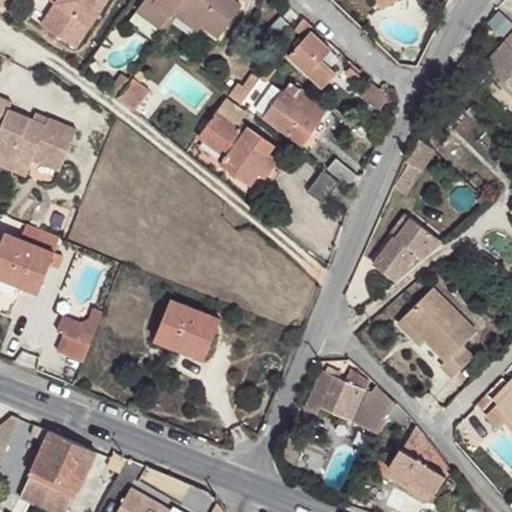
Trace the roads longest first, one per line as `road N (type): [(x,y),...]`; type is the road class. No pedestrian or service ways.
road 1 (residential): [(322,315),(508,511)]
road 2 (tertiary): [(0,385),(247,482)]
road 3 (residential): [(414,94),(322,315)]
road 4 (residential): [(322,315),(247,482)]
road 5 (residential): [(414,94),(314,0)]
